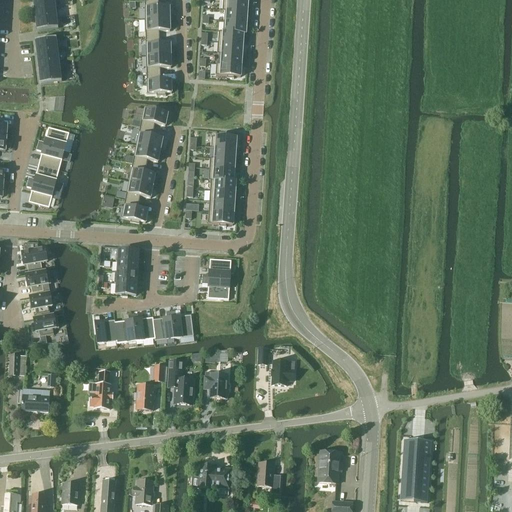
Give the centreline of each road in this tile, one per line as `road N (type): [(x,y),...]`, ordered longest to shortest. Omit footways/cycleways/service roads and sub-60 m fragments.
road 1 (tertiary): [(369,409),(352,371),(298,323),(283,290),(304,0)]
road 2 (residential): [(0,459),(369,409)]
road 3 (residential): [(267,0),(248,232),(231,245),(197,242)]
road 4 (unclassified): [(369,409),(511,388)]
road 5 (residential): [(152,239),(9,230)]
road 6 (unknown): [(97,236),(139,102)]
